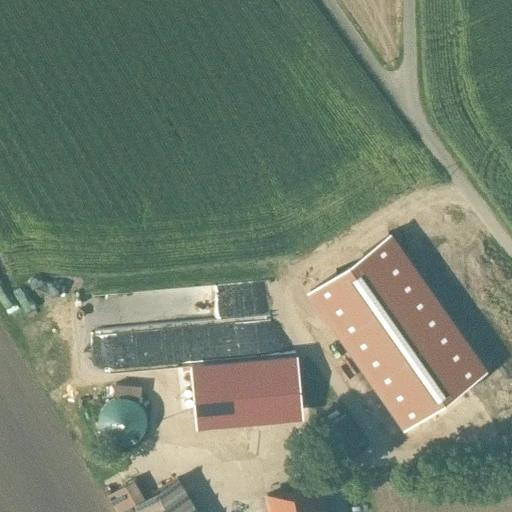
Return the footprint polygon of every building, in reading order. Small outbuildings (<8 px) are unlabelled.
[(311,363),(187,347),(175,445),(248,455),(254,407),(234,404),(235,394),(306,403),(311,363)] [(124,394),(119,394),(114,395),(111,396),(107,398),(104,401),(102,404),(100,406),(98,410),(98,412),(97,415),(97,419),(98,423),(98,425),(99,428),(101,431),(104,435),(107,437),(109,439),(113,440),(118,441),(122,442),(128,441),(131,439),(134,438),(137,435),(139,433),(142,430),(143,427),(144,423),(145,420),(145,417),(144,412),(143,409),(141,405),(138,401),(135,399),(131,396),(128,395),(124,394)] [(343,413),(323,427),(342,453),(362,439),(343,413)] [(198,511),(177,476),(136,500),(125,482),(107,493),(118,511),(198,511)] [(323,511),(317,482),(267,492),(270,511),(323,511)]
